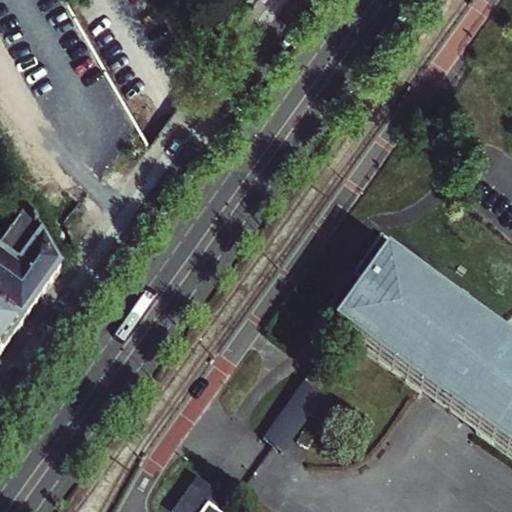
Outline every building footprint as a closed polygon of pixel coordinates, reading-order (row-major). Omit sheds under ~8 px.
[(256,0),(233,0),(229,3),(225,9),(224,12),(223,19),(225,25),(230,31),(232,33),(256,0)] [(0,353),(1,355),(59,273),(27,216),(0,253),(0,353)] [(511,347),(403,270),(413,257),(383,236),(355,275),(369,285),(335,332),(342,337),(511,457),(511,347)] [(321,322),(335,332),(369,285),(355,275),(321,322)] [(326,395),(307,381),(266,440),(273,446),(284,454),(326,395)] [(198,492),(182,511),(210,511),(208,510),(213,503),(198,492)]
